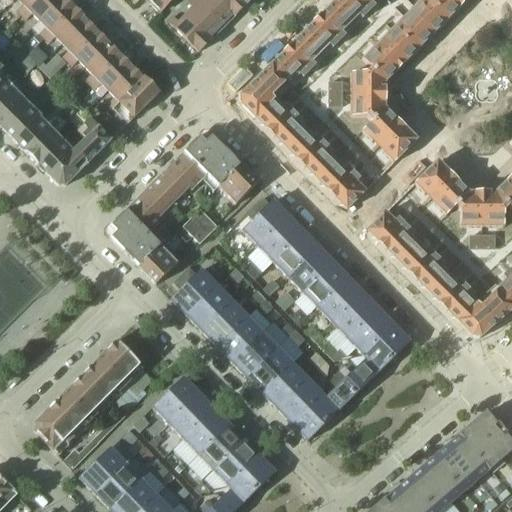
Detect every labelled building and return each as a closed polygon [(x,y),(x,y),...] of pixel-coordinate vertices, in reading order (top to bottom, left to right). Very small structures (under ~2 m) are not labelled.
[(13,0),(20,7),(14,13),(18,17),(35,0),(13,0)] [(35,0),(18,17),(23,22),(29,16),(36,23),(59,0),(35,0)] [(62,0),(59,0),(36,23),(43,30),(37,36),(42,41),(73,10),(62,0)] [(173,0),(147,0),(145,3),(158,15),(173,0)] [(221,30),(191,0),(188,0),(185,4),(191,11),(185,17),(209,42),(221,30)] [(233,18),(215,0),(191,0),(221,30),(233,18)] [(215,0),(233,18),(244,7),(237,0),(215,0)] [(370,5),(374,0),(336,0),(330,6),(350,26),(358,18),(362,22),(375,9),(370,5)] [(446,22),(424,0),(421,0),(412,10),(407,15),(430,38),(446,22)] [(424,0),(446,22),(467,0),(424,0)] [(330,6),(301,35),(320,55),(328,48),(332,51),(345,38),(341,35),(350,26),(330,6)] [(73,10),(42,41),(46,46),(52,40),(59,47),(84,22),(73,10)] [(430,38),(407,15),(402,20),(391,31),(414,54),(430,38)] [(209,42),(185,17),(177,24),(170,18),(165,23),(196,55),(209,42)] [(84,22),(59,47),(66,54),(60,60),(65,64),(96,33),(84,22)] [(383,85),(414,54),(391,31),(382,40),(384,43),(379,49),(373,55),(370,52),(360,62),(369,71),(383,85)] [(96,33),(65,64),(70,69),(76,63),(83,70),(108,45),(96,33)] [(301,35),(271,65),(288,83),(290,85),(299,76),(303,80),(316,68),(312,64),(320,55),(301,35)] [(3,52),(26,75),(34,67),(25,57),(12,44),(3,52)] [(108,45),(83,70),(89,77),(83,83),(88,88),(119,57),(108,45)] [(34,48),(25,57),(34,67),(37,69),(46,60),(34,48)] [(37,70),(48,81),(64,66),(56,57),(44,68),(41,65),(37,70)] [(119,57),(88,88),(93,92),(99,86),(106,93),(131,69),(119,57)] [(238,98),(238,106),(254,121),(273,101),(272,99),(288,83),(271,65),(238,98)] [(131,69),(106,93),(113,100),(107,106),(112,112),(143,81),(131,69)] [(383,111),(383,97),(383,85),(369,71),(365,76),(349,76),(350,119),(365,120),(370,125),(383,111)] [(0,122),(22,101),(2,81),(0,82),(0,122)] [(112,112),(115,115),(126,126),(157,95),(143,81),(112,112)] [(0,130),(14,145),(39,121),(38,120),(40,119),(22,101),(0,122),(0,130)] [(283,110),(273,101),(254,121),(283,151),(303,131),(294,122),(298,118),(286,107),(283,110)] [(383,111),(370,125),(360,135),(370,145),(373,142),(384,152),(381,155),(392,166),(412,145),(413,145),(413,144),(413,143),(413,142),(413,141),(413,140),(412,140),(383,111)] [(115,115),(99,132),(109,142),(126,126),(115,115)] [(39,121),(14,145),(30,162),(51,141),(47,136),(50,133),(39,121)] [(84,141),(74,150),(88,164),(109,142),(99,132),(88,121),(82,128),(86,132),(80,138),(84,141)] [(312,140),(303,131),(283,151),(314,181),(333,161),(325,153),(329,149),(316,136),(312,140)] [(238,168),(219,149),(208,137),(207,136),(205,135),(204,135),(203,135),(201,136),(200,136),(199,137),(180,156),(204,180),(208,176),(219,187),(238,168)] [(51,141),(30,162),(48,179),(72,155),(71,154),(59,141),(56,145),(51,141)] [(72,155),(48,179),(56,188),(64,188),(88,164),(74,150),(71,154),(72,155)] [(204,180),(180,156),(166,170),(137,199),(158,220),(186,191),(189,194),(204,180)] [(342,170),(333,161),(314,181),(342,209),(345,211),(347,210),(364,193),(355,184),(359,180),(346,167),(342,170)] [(444,219),(453,210),(467,195),(438,166),(435,165),(433,166),(412,186),(424,197),(426,195),(437,206),(434,209),(444,219)] [(238,168),(219,187),(216,190),(233,207),(255,186),(238,168)] [(511,175),(493,195),(507,209),(511,213),(511,175)] [(493,195),(467,195),(453,210),(457,214),(458,231),(503,231),(503,214),(507,209),(493,195)] [(137,199),(124,213),(147,236),(161,223),(158,220),(137,199)] [(256,250),(287,219),(272,203),(267,207),(261,201),(245,216),(251,222),(240,234),(256,250)] [(215,229),(198,212),(181,229),(198,246),(215,229)] [(154,252),(142,240),(147,236),(124,213),(106,231),(105,231),(105,232),(105,233),(104,234),(104,235),(104,236),(105,237),(106,239),(136,270),(154,252)] [(394,224),(384,214),(368,230),(367,233),(368,236),(397,265),(416,246),(407,237),(411,233),(398,220),(394,224)] [(271,265),(302,235),(287,219),(256,250),(271,265)] [(286,281),(317,250),(302,235),(271,265),(286,281)] [(425,255),(416,246),(397,265),(427,295),(446,277),(437,267),(441,264),(428,251),(425,255)] [(154,252),(136,270),(153,287),(175,266),(158,248),(154,252)] [(301,296),(332,266),(317,250),(286,281),(301,296)] [(252,266),(244,274),(253,283),(261,275),(252,266)] [(316,312),(347,281),(332,266),(301,296),(316,312)] [(494,291),(496,293),(511,311),(511,310),(511,268),(501,278),(504,282),(494,291)] [(242,280),(234,271),(228,277),(236,286),(242,280)] [(184,319),(216,289),(200,272),(193,279),(186,272),(172,286),(179,293),(169,303),(184,319)] [(454,285),(446,277),(427,295),(457,326),(476,307),(467,298),(471,295),(458,282),(454,285)] [(331,327),(362,297),(347,281),(316,312),(331,327)] [(271,283),(267,287),(262,292),(268,298),(276,289),(271,283)] [(199,335),(231,304),(216,289),(184,319),(199,335)] [(478,309),(476,307),(457,326),(471,340),(479,340),(511,311),(496,293),(478,309)] [(346,343),(377,312),(362,297),(331,327),(346,343)] [(271,310),(264,302),(257,309),(265,316),(271,310)] [(214,350),(246,319),(231,304),(199,335),(214,350)] [(361,358),(392,328),(377,312),(346,343),(361,358)] [(229,366),(261,335),(246,319),(214,350),(229,366)] [(279,332),(286,340),(293,333),(286,326),(279,332)] [(376,375),(408,344),(392,328),(361,358),(364,362),(363,362),(376,375)] [(319,338),(311,329),(304,335),(313,344),(319,338)] [(303,343),(294,333),(288,339),(297,349),(303,343)] [(244,381),(276,350),(261,335),(229,366),(244,381)] [(328,344),(326,345),(320,351),(332,364),(348,361),(338,351),(336,352),(328,344)] [(112,346),(96,362),(124,390),(130,383),(128,381),(135,374),(139,378),(141,376),(125,359),(112,346)] [(259,397),(291,366),(276,350),(244,381),(259,397)] [(328,368),(314,355),(308,361),(307,362),(317,371),(315,373),(324,382),(325,377),(328,368)] [(96,362),(79,379),(107,407),(109,404),(106,402),(114,394),(116,397),(124,390),(96,362)] [(337,413),(376,375),(363,362),(325,400),(337,413)] [(274,412),(305,381),(291,366),(259,397),(274,412)] [(79,379),(61,397),(89,424),(95,418),(93,415),(101,407),(104,409),(107,407),(79,379)] [(167,427),(198,397),(182,380),(151,410),(167,427)] [(289,428),(321,397),(305,381),(274,412),(289,428)] [(61,397),(44,414),(72,441),(74,439),(71,436),(80,428),(83,430),(89,424),(61,397)] [(182,443),(213,412),(198,397),(167,427),(182,443)] [(305,444),(337,413),(325,400),(324,400),(321,397),(289,428),(305,444)] [(70,473),(127,415),(123,410),(77,456),(73,452),(61,464),(70,473)] [(197,458),(228,428),(213,412),(182,443),(197,458)] [(32,434),(55,458),(58,455),(55,452),(62,446),(64,448),(72,441),(44,414),(33,426),(32,434)] [(511,511),(511,447),(503,438),(505,436),(496,426),(494,427),(484,415),(370,511),(511,511)] [(138,434),(146,425),(141,420),(132,428),(138,434)] [(212,474),(243,443),(228,428),(197,458),(212,474)] [(135,441),(128,433),(121,440),(129,448),(135,441)] [(153,449),(160,442),(155,437),(148,444),(153,449)] [(227,489),(258,458),(243,443),(212,474),(227,489)] [(151,457),(144,450),(137,456),(145,463),(151,457)] [(93,498),(125,467),(109,451),(77,481),(93,498)] [(241,506),(273,475),(258,458),(227,489),(229,492),(229,493),(241,506)] [(167,473),(158,465),(152,471),(161,480),(167,473)] [(106,511),(109,511),(140,482),(125,467),(93,498),(106,511)] [(0,511),(1,511),(4,510),(1,507),(10,499),(12,501),(15,497),(0,481),(0,511)] [(140,511),(155,498),(140,482),(109,511),(140,511)] [(208,493),(199,485),(193,491),(197,496),(208,493)] [(234,511),(241,506),(229,493),(208,511),(234,511)] [(168,511),(155,498),(140,511),(168,511)]
